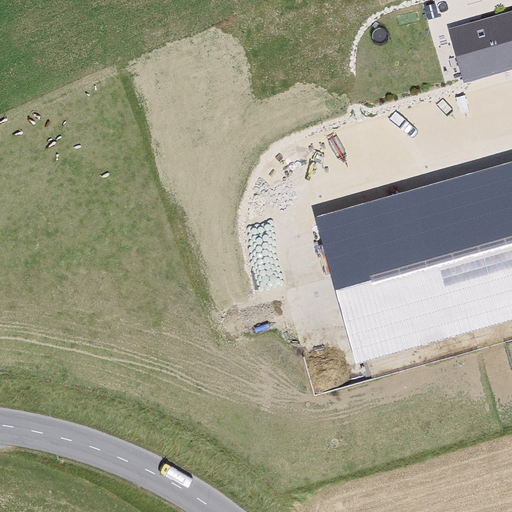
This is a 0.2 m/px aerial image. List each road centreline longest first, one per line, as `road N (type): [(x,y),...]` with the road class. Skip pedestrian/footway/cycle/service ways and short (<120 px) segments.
road 1 (track): [(323,336),(291,212),(511,147)]
road 2 (secondary): [(0,425),(123,459),(216,511)]
